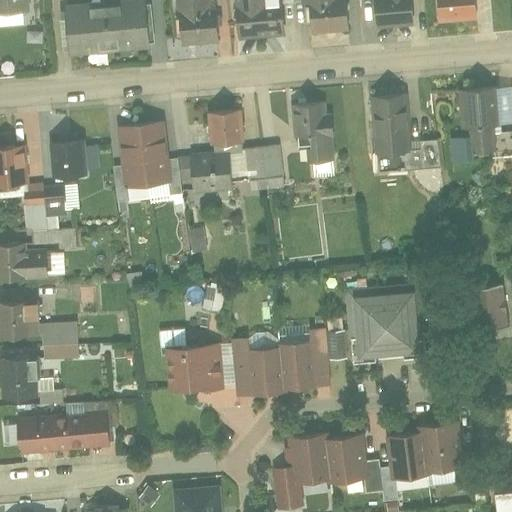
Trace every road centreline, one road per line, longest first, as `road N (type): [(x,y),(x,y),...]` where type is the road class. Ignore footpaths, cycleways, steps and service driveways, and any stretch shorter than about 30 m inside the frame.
road 1 (residential): [(0,96),(511,51)]
road 2 (residential): [(244,459),(276,412),(511,393)]
road 3 (residential): [(0,485),(144,469)]
